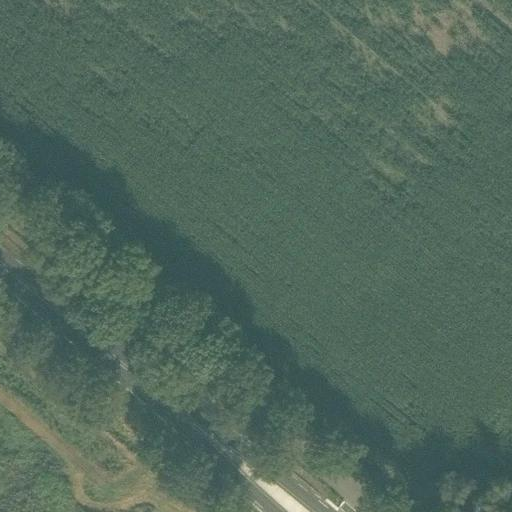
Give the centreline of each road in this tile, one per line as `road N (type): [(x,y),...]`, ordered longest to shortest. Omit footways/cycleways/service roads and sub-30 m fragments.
road 1 (unclassified): [(358,498),(0,196)]
road 2 (primary): [(160,397),(0,264)]
road 3 (primary): [(322,511),(160,397)]
road 4 (primary): [(160,397),(275,511)]
